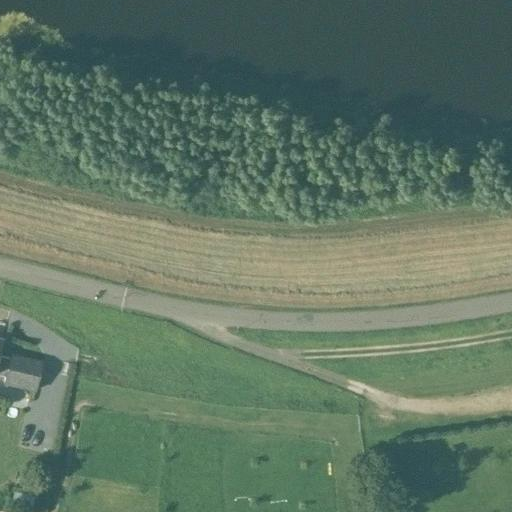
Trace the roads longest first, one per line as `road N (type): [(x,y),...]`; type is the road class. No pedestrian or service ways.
road 1 (unclassified): [(0,268),(198,314),(282,320),(365,321),(511,302)]
road 2 (track): [(279,357),(511,335)]
